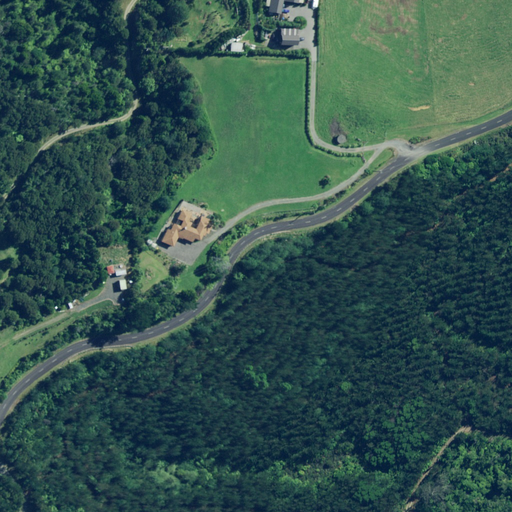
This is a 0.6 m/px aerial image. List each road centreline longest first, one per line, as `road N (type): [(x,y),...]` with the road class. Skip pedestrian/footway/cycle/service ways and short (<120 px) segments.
road 1 (unclassified): [(0,416),(23,384),(79,346),(183,319),(274,234),(329,216),(400,169),(511,115)]
road 2 (track): [(136,0),(127,24),(140,109),(124,121),(61,135),(0,205)]
road 3 (unknown): [(403,511),(450,433),(479,423),(511,432)]
